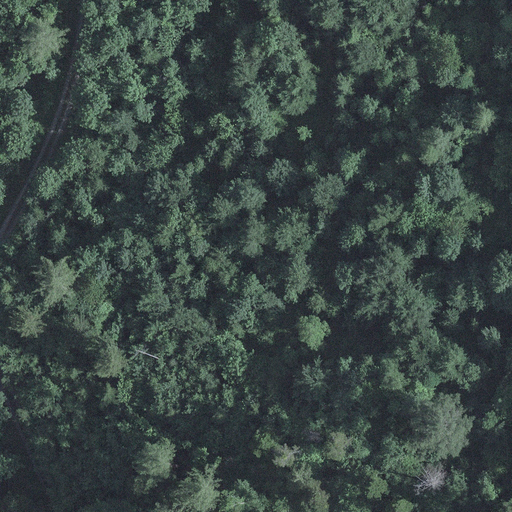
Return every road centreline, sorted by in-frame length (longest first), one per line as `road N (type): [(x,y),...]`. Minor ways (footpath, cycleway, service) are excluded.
road 1 (track): [(88,0),(64,110),(0,241)]
road 2 (track): [(0,375),(60,511)]
